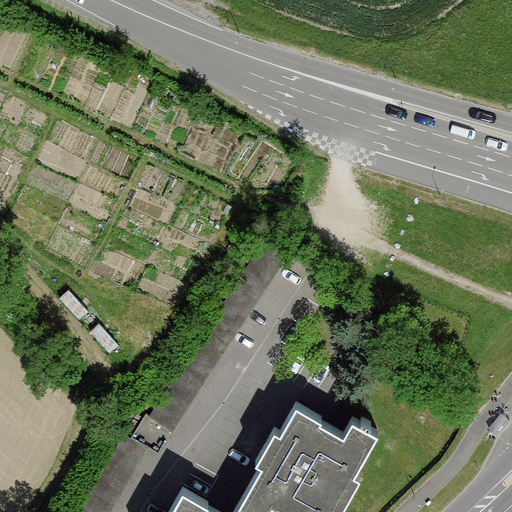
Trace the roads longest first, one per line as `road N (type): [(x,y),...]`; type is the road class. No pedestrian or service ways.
road 1 (primary): [(110,0),(326,102)]
road 2 (unclassified): [(326,102),(511,185)]
road 3 (primary): [(326,102),(511,158)]
road 4 (track): [(37,511),(103,371)]
